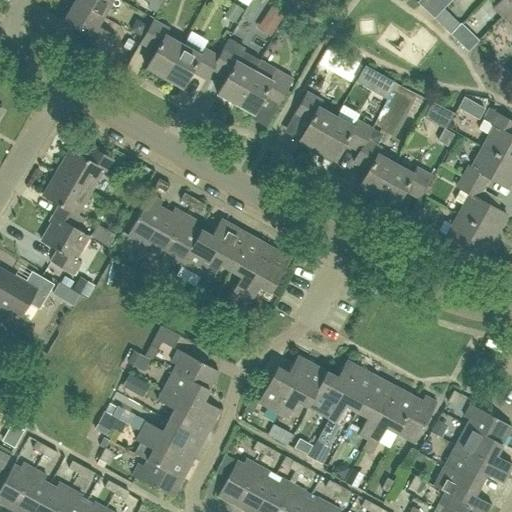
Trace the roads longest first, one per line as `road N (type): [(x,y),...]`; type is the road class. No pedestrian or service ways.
road 1 (residential): [(60,87),(345,246)]
road 2 (residential): [(345,246),(302,327),(246,367),(192,489),(194,511)]
road 3 (residential): [(345,246),(433,292),(511,312)]
road 4 (residential): [(0,193),(60,87)]
